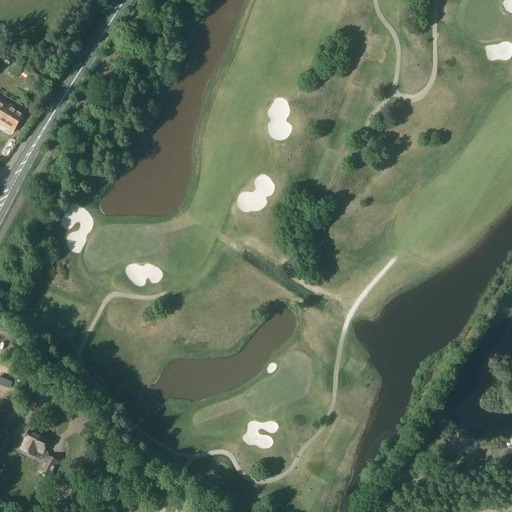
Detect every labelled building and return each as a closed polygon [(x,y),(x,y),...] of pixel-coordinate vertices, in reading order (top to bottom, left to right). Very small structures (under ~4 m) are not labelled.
[(34,74),(26,69),(22,74),(30,80),(34,74)] [(24,114),(10,106),(0,99),(0,123),(13,132),(24,114)] [(29,432),(24,443),(21,448),(33,454),(36,447),(45,451),(50,442),(29,432)] [(498,469),(510,475),(511,470),(511,450),(509,449),(498,469)] [(49,479),(58,462),(49,457),(40,474),(44,476),(43,478),(46,479),(47,477),(49,479)]
